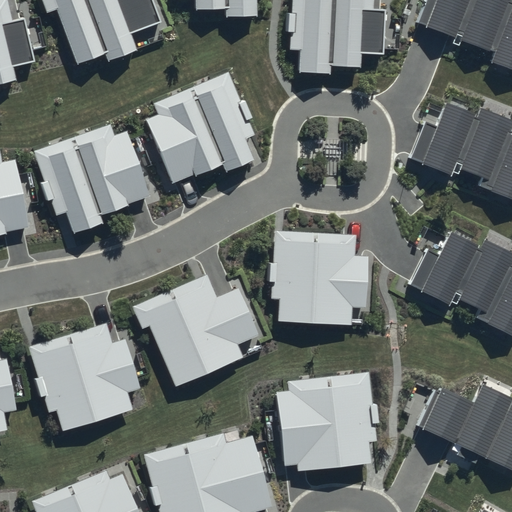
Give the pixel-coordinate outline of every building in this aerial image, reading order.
[(4,0),(0,0),(0,79),(14,76),(11,64),(31,59),(20,14),(9,17),(4,0)] [(40,0),(44,10),(55,6),(74,61),(103,50),(106,58),(134,48),(128,32),(159,21),(151,0),(40,0)] [(192,0),(193,8),(224,7),(224,14),(254,13),(253,0),(192,0)] [(370,0),(289,0),(287,47),(298,47),(297,70),(326,71),(327,63),(358,65),(359,52),(380,53),(382,7),(370,6),(370,0)] [(511,0),(430,0),(421,24),(491,50),(487,61),(511,70),(511,0)] [(252,134),(227,70),(151,101),(155,111),(144,115),(170,181),(219,162),(221,169),(249,158),(241,138),(252,134)] [(477,186),(511,200),(511,128),(509,127),(511,119),(511,117),(478,104),(474,113),(443,101),(419,161),(450,173),(453,165),(481,176),(477,186)] [(109,122),(31,147),(53,212),(64,208),(71,229),(99,220),(96,213),(146,196),(124,129),(113,133),(109,122)] [(0,231),(26,226),(11,157),(0,158),(0,231)] [(278,293),(276,320),(350,323),(350,306),(363,307),(366,254),(353,253),(354,233),(273,229),(270,293),(278,293)] [(474,318),(511,336),(511,262),(510,262),(511,258),(511,251),(481,236),(476,246),(446,231),(418,290),(448,304),(452,296),(479,309),(474,318)] [(148,324),(173,384),(241,355),(236,343),(256,334),(236,286),(215,294),(206,272),(130,305),(140,328),(148,324)] [(53,404),(61,429),(131,408),(126,391),(138,388),(123,337),(111,341),(105,321),(27,345),(45,406),(53,404)] [(0,429),(2,429),(0,415),(0,411),(12,410),(2,358),(0,358),(0,429)] [(366,440),(374,439),(366,369),(285,378),(286,389),(274,390),(282,464),(294,462),(295,469),(368,461),(366,440)] [(418,426),(511,469),(511,397),(479,382),(470,401),(437,386),(418,426)] [(220,432),(142,453),(157,511),(244,511),(268,506),(249,434),(223,441),(220,432)] [(137,511),(127,484),(115,489),(107,469),(31,499),(36,511),(137,511)]
